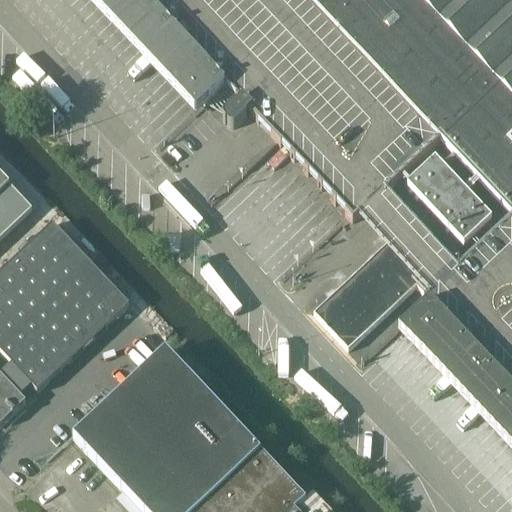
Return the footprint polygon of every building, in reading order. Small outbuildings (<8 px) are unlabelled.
[(511,0),(82,0),(194,118),(224,90),(225,91),(226,91),(235,100),(234,101),(239,105),(236,109),(234,108),(223,118),(222,119),(222,121),(222,123),(223,125),(227,130),(229,131),(231,132),(233,132),(235,131),(246,120),(245,119),(248,115),(258,126),(257,126),(280,149),(281,149),(290,158),(289,160),(293,164),(294,163),(304,173),(303,174),(307,179),(308,178),(317,187),(316,189),(321,193),(322,192),(331,202),(330,203),(335,207),(345,216),(344,218),(352,226),(439,144),(509,219),(456,269),(414,223),(313,318),(347,354),(415,290),(426,303),(395,332),(511,456),(511,0)] [(462,250),(491,223),(434,163),(406,189),(462,250)] [(0,242),(31,214),(8,189),(0,180),(0,242)] [(30,390),(35,396),(128,310),(52,227),(0,276),(0,430),(25,407),(19,400),(30,390)] [(304,504),(164,355),(72,442),(137,511),(325,511),(312,497),(304,504)]
